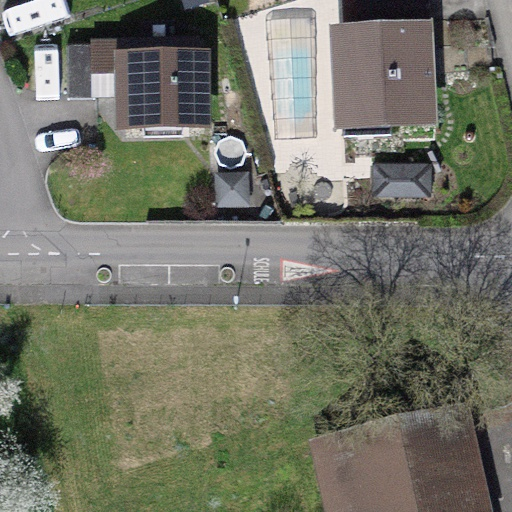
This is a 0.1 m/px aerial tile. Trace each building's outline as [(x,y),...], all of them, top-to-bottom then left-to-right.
[(368,29),(420,25),(418,0),(397,0),(366,2),(368,29)] [(421,53),(420,38),(335,41),(340,140),(310,141),(310,144),(389,141),(389,125),(425,124),(422,77),(430,76),(429,52),(421,53)] [(145,60),(121,61),(122,131),(198,130),(196,59),(194,59),(194,47),(145,48),(145,60)] [(91,49),(64,50),(65,103),(91,102),(91,92),(91,49)] [(458,511),(439,425),(313,454),(326,511),(458,511)]
